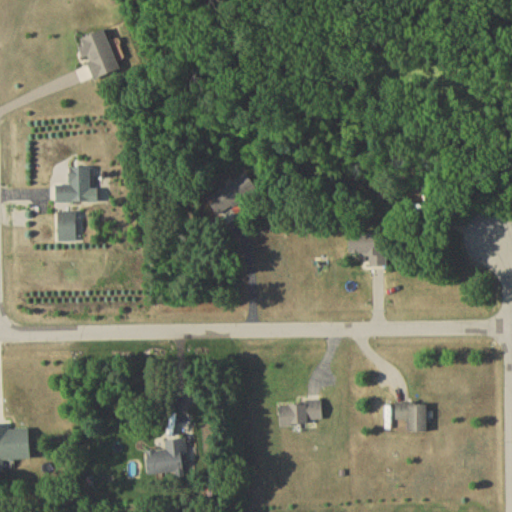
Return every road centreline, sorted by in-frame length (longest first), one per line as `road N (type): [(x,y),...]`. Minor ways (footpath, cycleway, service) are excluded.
road 1 (residential): [(0,334),(507,333)]
road 2 (residential): [(511,511),(505,265),(483,231)]
